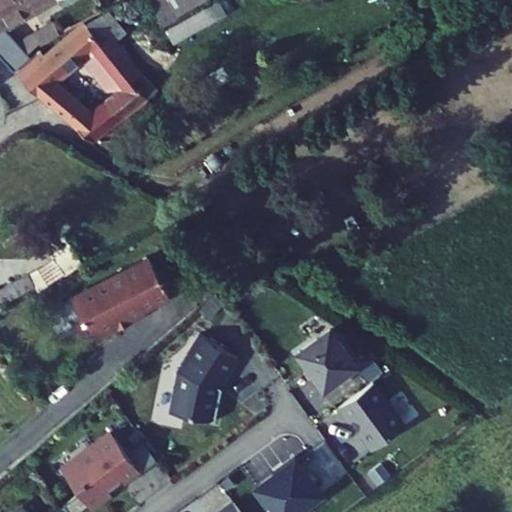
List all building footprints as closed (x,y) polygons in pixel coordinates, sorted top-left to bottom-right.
[(0,0),(0,42),(7,51),(28,72),(41,63),(37,59),(27,48),(14,33),(72,0),(0,0)] [(162,0),(176,25),(189,18),(178,0),(162,0)] [(178,28),(186,41),(235,14),(226,0),(178,28)] [(178,0),(189,18),(220,0),(178,0)] [(232,0),(226,0),(235,14),(239,12),(232,0)] [(163,98),(150,84),(160,77),(132,45),(146,36),(125,11),(117,14),(98,24),(101,28),(59,62),(51,55),(41,63),(28,72),(48,90),(106,140),(163,98)] [(27,48),(37,59),(69,40),(63,29),(27,48)] [(150,84),(163,98),(173,90),(160,77),(150,84)] [(0,286),(0,307),(79,256),(70,242),(0,286)] [(157,255),(105,282),(103,288),(81,300),(91,320),(94,318),(103,337),(125,326),(123,322),(134,316),(136,320),(151,313),(149,308),(177,294),(157,255)] [(79,296),(81,300),(103,288),(105,282),(79,296)] [(351,341),(324,306),(289,333),(315,368),(351,341)] [(228,330),(189,308),(169,343),(160,387),(204,400),(213,358),(228,330)] [(396,406),(366,363),(333,386),(363,429),(396,406)] [(117,432),(100,411),(52,448),(70,470),(46,489),(57,503),(147,434),(134,418),(117,432)] [(308,466),(285,433),(246,461),(269,494),(308,466)] [(243,511),(220,481),(178,511),(243,511)] [(0,511),(33,511),(14,487),(0,498),(0,511)]
